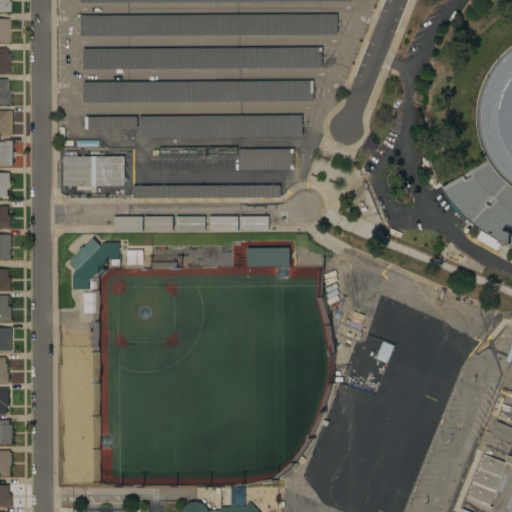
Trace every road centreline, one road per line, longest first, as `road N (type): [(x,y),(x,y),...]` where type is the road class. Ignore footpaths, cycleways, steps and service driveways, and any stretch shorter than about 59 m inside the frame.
road 1 (residential): [(38,0),(40,511)]
road 2 (residential): [(39,214),(282,212),(307,205)]
road 3 (residential): [(393,0),(346,127)]
